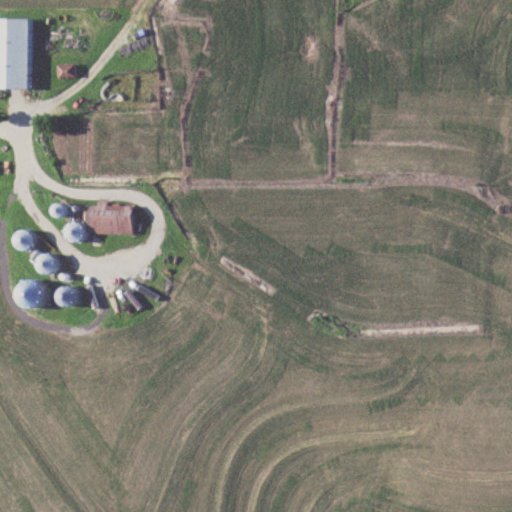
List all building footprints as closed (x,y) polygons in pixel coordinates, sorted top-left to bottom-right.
[(0,86),(31,87),(32,16),(0,16),(0,86)] [(53,210),(63,216),(69,206),(59,200),(53,210)] [(81,241),(90,228),(75,217),(66,229),(81,241)] [(39,240),(28,226),(15,235),(25,250),(39,240)] [(38,261),(50,272),(61,261),(48,249),(38,261)] [(80,299),(73,283),(61,288),(68,304),(80,299)]
